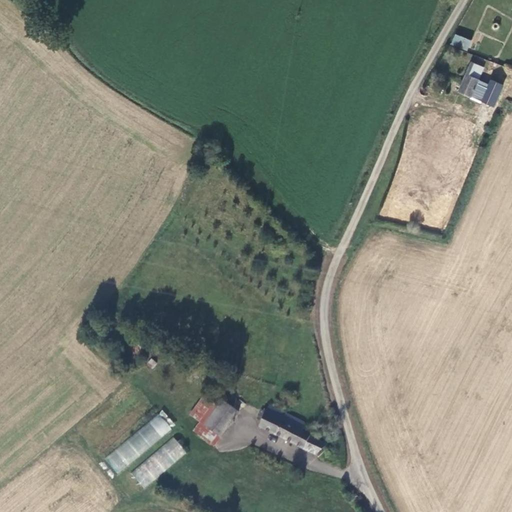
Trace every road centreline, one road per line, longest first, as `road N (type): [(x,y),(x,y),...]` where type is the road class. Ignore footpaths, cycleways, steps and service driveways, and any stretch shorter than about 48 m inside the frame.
road 1 (unclassified): [(378,511),(327,354),(328,284),(407,97),(464,0)]
road 2 (unknown): [(367,486),(239,429)]
